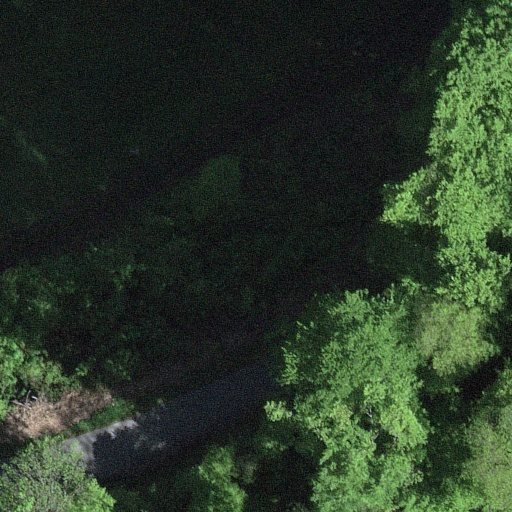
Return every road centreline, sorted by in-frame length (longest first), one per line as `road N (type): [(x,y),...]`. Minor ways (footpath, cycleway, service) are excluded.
road 1 (unclassified): [(511,250),(130,433),(0,475)]
road 2 (track): [(0,264),(223,158),(447,0)]
